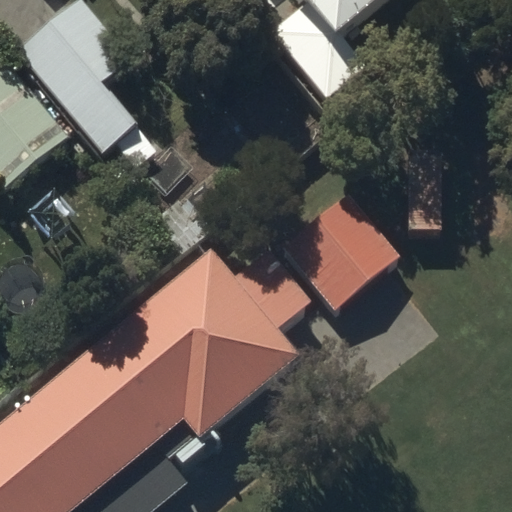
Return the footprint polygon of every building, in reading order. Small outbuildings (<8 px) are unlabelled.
[(82,0),(74,0),(15,48),(74,123),(84,116),(106,144),(136,120),(102,78),(128,57),(82,0)] [(281,0),(298,21),(272,42),(327,110),(362,82),(338,51),(401,0),(281,0)] [(4,61),(0,64),(0,168),(54,126),(4,61)] [(437,229),(438,147),(407,146),(407,229),(437,229)] [(342,194),(279,247),(332,310),(395,257),(342,194)] [(0,421),(0,511),(64,511),(180,417),(198,436),(300,358),(210,250),(0,421)]
